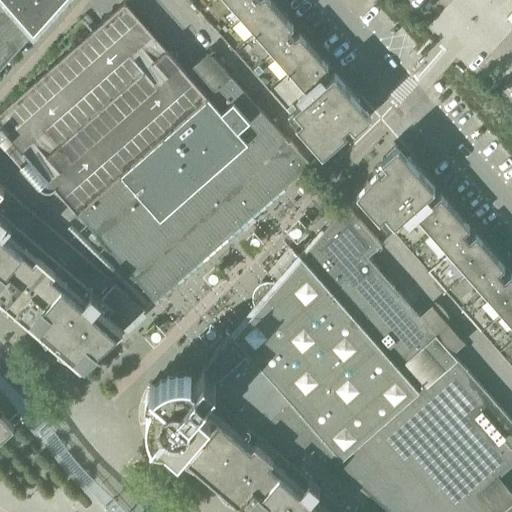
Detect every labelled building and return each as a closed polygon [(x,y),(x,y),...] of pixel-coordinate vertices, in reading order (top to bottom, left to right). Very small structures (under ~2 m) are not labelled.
[(0,0),(0,68),(60,0),(0,0)] [(191,0),(217,28),(248,0),(191,0)] [(248,0),(217,28),(251,68),(291,32),(289,29),(293,25),(271,0),(248,0)] [(291,32),(251,68),(286,107),(323,75),(320,72),(328,64),(300,32),(295,36),(291,32)] [(323,75),(286,107),(289,111),(287,112),(322,152),(346,131),(343,127),(361,111),(355,104),(360,100),(335,72),(326,79),(323,75)] [(200,103),(77,211),(154,300),(163,292),(217,244),(310,163),(290,139),(288,140),(231,75),(230,76),(209,95),(199,84),(198,84),(193,88),(189,92),(200,103)] [(0,136),(7,130),(7,131),(9,130),(8,129),(7,129),(0,120),(0,136)] [(390,225),(393,228),(430,196),(427,193),(435,186),(409,156),(404,160),(398,153),(380,169),(377,166),(356,191),(388,227),(390,225)] [(0,295),(80,364),(85,361),(145,308),(0,183),(0,295)] [(433,200),(430,196),(393,228),(428,268),(466,234),(463,231),(470,225),(441,193),(433,200)] [(149,417),(146,418),(146,420),(150,419),(150,421),(153,425),(157,429),(156,430),(157,431),(158,431),(165,436),(165,437),(178,448),(183,443),(190,449),(191,450),(190,451),(187,455),(252,511),(497,511),(479,492),(511,463),(511,418),(368,255),(382,243),(346,203),(325,227),(267,295),(233,335),(195,379),(190,375),(191,374),(191,373),(189,373),(186,373),(184,372),(177,373),(175,373),(169,375),(167,376),(161,378),(160,379),(159,380),(154,384),(153,385),(151,383),(150,384),(157,390),(154,393),(151,397),(150,399),(149,400),(150,401),(149,403),(148,409),(148,415),(149,417)] [(428,268),(462,308),(501,274),(498,271),(505,265),(476,232),(469,238),(466,234),(428,268)] [(504,277),(501,274),(462,308),(498,348),(511,335),(511,273),(511,272),(504,277)] [(511,335),(498,348),(511,364),(511,335)] [(0,435),(1,435),(12,425),(14,423),(13,422),(9,418),(19,409),(20,408),(0,384),(0,435)]
